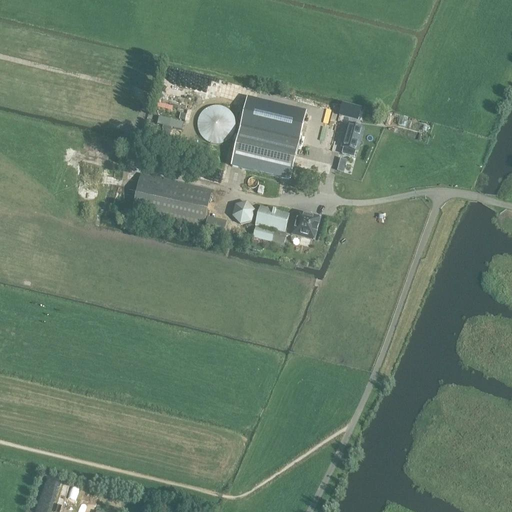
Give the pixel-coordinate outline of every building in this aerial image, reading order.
[(218,96),(222,81),(182,70),(178,84),(218,96)] [(343,105),(340,116),(358,121),(361,110),(343,105)] [(198,131),(199,132),(199,133),(199,134),(200,135),(201,137),(202,138),(203,140),(204,141),(205,142),(207,143),(209,144),(210,144),(212,145),(213,145),(215,145),(217,145),(218,145),(220,145),(222,144),(224,144),(225,144),(226,143),(228,142),(229,141),(230,140),(231,138),(233,136),(234,135),(234,133),(235,132),(235,130),(235,129),(235,127),(235,125),(235,124),(235,123),(235,122),(234,120),(234,119),(232,117),(232,115),(231,114),(230,113),(229,112),(228,111),(227,111),(225,110),(224,109),(221,108),(220,108),(218,108),(216,108),(214,108),(212,108),(210,109),(208,110),(207,110),(206,111),(204,112),(203,114),(201,115),(200,117),(199,119),(199,121),(198,122),(198,124),(198,126),(198,127),(198,128),(198,129),(198,131)] [(264,115),(245,111),(242,126),(260,131),(264,115)] [(184,124),(160,118),(158,125),(164,127),(162,137),(169,138),(172,129),(182,131),(184,124)] [(363,129),(348,125),(342,148),(357,152),(363,129)] [(299,142),(287,139),(241,128),(232,167),(290,181),(299,142)] [(141,175),(134,205),(132,214),(203,231),(212,192),(141,175)] [(233,217),(240,225),(251,223),(254,212),(246,204),(236,206),(233,217)] [(286,234),(291,215),(279,212),(259,207),(254,225),(284,234),(286,234)] [(314,242),(315,242),(315,241),(321,219),(321,218),(320,218),(298,212),(292,235),(314,241),(314,242)] [(208,219),(204,235),(224,239),(228,224),(208,219)] [(282,238),(271,235),(272,233),(255,228),(252,238),(269,243),(280,245),(282,238)]
